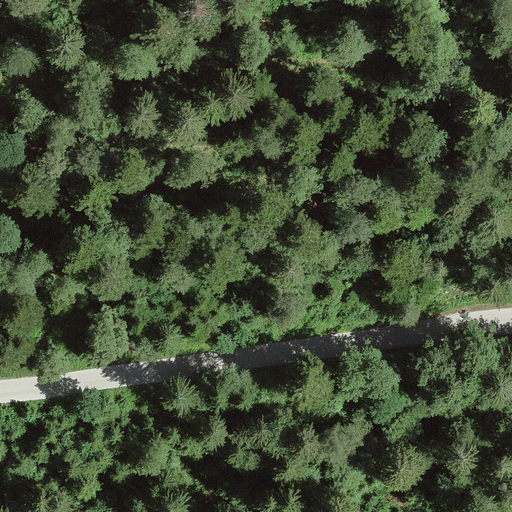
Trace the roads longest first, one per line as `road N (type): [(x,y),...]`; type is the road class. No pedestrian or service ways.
road 1 (unclassified): [(511,328),(0,395)]
road 2 (track): [(246,511),(511,456)]
